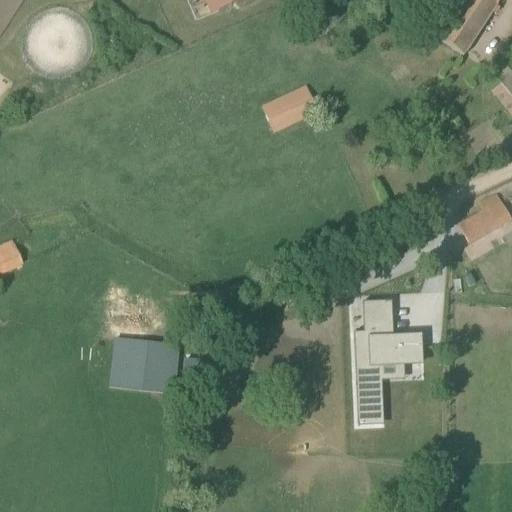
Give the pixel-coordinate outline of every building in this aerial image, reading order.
[(213,0),(219,12),(244,0),(213,0)] [(462,55),(500,0),(449,0),(428,32),(462,55)] [(511,117),(511,75),(507,70),(486,87),(511,117)] [(273,135),(318,115),(306,88),(261,108),(273,135)] [(469,248),(511,224),(499,204),(482,214),(458,228),(469,248)] [(12,232),(0,237),(0,278),(28,265),(12,232)] [(417,293),(426,256),(402,250),(392,287),(417,293)] [(349,342),(335,342),(336,363),(339,429),(380,427),(377,376),(406,374),(406,363),(423,362),(421,338),(386,341),(384,303),(346,306),(349,342)] [(474,320),(453,320),(453,347),(474,347),(474,320)] [(115,339),(110,389),(175,395),(179,345),(115,339)]
